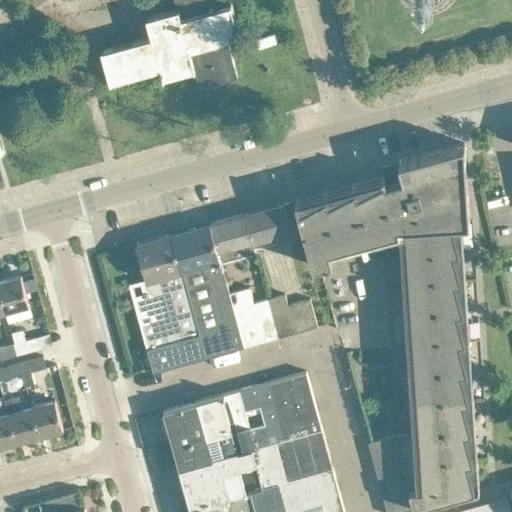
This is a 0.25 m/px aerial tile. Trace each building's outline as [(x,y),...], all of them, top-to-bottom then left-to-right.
[(210,10),(207,0),(174,0),(177,8),(146,16),(151,36),(101,49),(110,80),(160,66),(163,77),(195,68),(199,85),(236,75),(226,38),(240,34),(232,4),(210,10)] [(381,166),(384,174),(399,226),(424,224),(462,221),(470,221),(464,142),(399,160),(399,161),(381,166)] [(399,226),(384,174),(295,199),(310,254),(342,245),(336,225),(387,211),(392,231),(400,229),(399,226)] [(292,231),(284,202),(246,212),(248,219),(255,247),(278,240),(276,235),(292,231)] [(248,219),(246,212),(211,222),(221,261),(256,252),(255,247),(248,219)] [(394,511),(479,489),(469,340),(462,227),(462,221),(424,224),(438,431),(395,433),(368,441),(387,511),(394,511)] [(229,291),(221,261),(211,222),(173,232),(199,328),(212,325),(224,321),(237,318),(229,291)] [(199,328),(173,232),(137,242),(147,279),(144,279),(147,290),(154,294),(165,291),(172,313),(140,322),(154,370),(207,355),(199,328)] [(420,238),(401,239),(400,239),(401,255),(421,253),(420,238)] [(23,280),(21,274),(0,279),(0,289),(6,310),(29,304),(23,280)] [(34,277),(23,280),(29,304),(33,315),(44,312),(34,277)] [(265,339),(254,301),(250,286),(229,291),(237,318),(244,345),(265,339)] [(285,293),(269,297),(279,335),(296,331),(288,304),(285,293)] [(279,335),(269,297),(254,301),(265,339),(279,335)] [(319,324),(311,298),(288,304),(296,331),(319,324)] [(244,345),(237,318),(224,321),(232,349),(244,345)] [(232,349),(224,321),(212,325),(219,352),(232,349)] [(219,352),(212,325),(199,328),(207,355),(219,352)] [(42,347),(38,336),(14,343),(18,354),(42,347)] [(0,358),(18,354),(14,343),(0,346),(0,358)] [(31,371),(47,367),(44,355),(20,361),(22,374),(23,374),(26,386),(35,383),(31,371)] [(0,379),(22,374),(20,361),(0,366),(0,379)] [(180,467),(321,426),(306,369),(164,408),(180,467)] [(39,434),(31,405),(21,407),(18,395),(4,398),(8,411),(16,441),(39,434)] [(63,428),(55,398),(31,405),(39,434),(63,428)] [(0,445),(16,441),(8,411),(0,413),(0,445)] [(190,506),(332,466),(321,426),(180,467),(190,506)] [(192,511),(345,511),(332,466),(190,506),(192,511)] [(86,511),(84,506),(80,507),(76,491),(39,502),(41,511),(86,511)] [(511,511),(507,495),(446,511),(511,511)]
